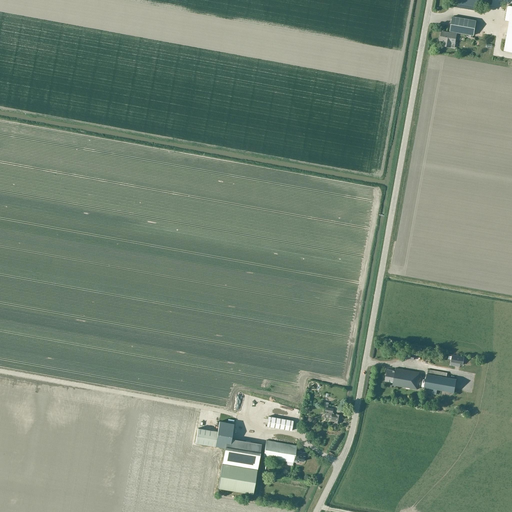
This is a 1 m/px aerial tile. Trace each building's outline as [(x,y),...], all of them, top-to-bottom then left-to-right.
[(478,11),(480,1),(476,0),(455,0),(454,7),(478,11)] [(451,24),(450,32),(474,36),(476,21),(452,16),(451,24)] [(441,32),(440,40),(444,41),(443,46),(450,47),(451,42),(455,43),(457,34),(441,32)] [(452,355),(450,365),(455,366),(455,362),(460,363),(460,364),(461,364),(462,357),(452,355)] [(389,382),(393,383),(392,385),(418,390),(420,378),(419,377),(419,372),(395,368),(395,371),(387,369),(385,381),(386,382),(386,383),(389,383),(389,382)] [(427,369),(424,388),(454,393),(457,379),(446,377),(447,373),(427,369)] [(323,407),(323,410),(325,411),(325,412),(328,412),(328,413),(326,413),(324,414),(324,417),(325,419),(328,419),(330,418),(331,418),(330,421),(334,422),(337,423),(340,423),(341,415),(338,415),(333,414),(333,413),(332,413),(333,408),(323,407)] [(291,431),(293,421),(268,417),(267,426),(291,431)] [(234,424),(224,422),(219,422),(217,432),(215,446),(225,448),(223,463),(218,488),(253,494),(257,469),(261,444),(231,439),(234,424)] [(198,428),(195,443),(215,446),(217,432),(198,428)] [(266,441),(263,457),(294,463),(294,462),(298,463),(299,461),(303,461),(304,457),(304,456),(305,453),(296,451),(297,446),(266,441)]
